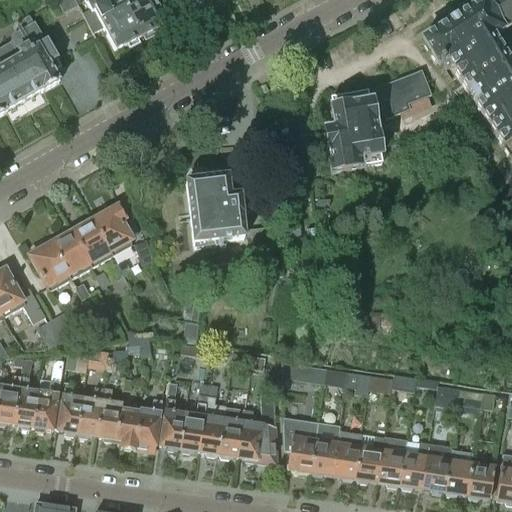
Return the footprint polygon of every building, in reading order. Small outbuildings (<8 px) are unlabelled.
[(55,0),(63,15),(76,8),(71,0),(55,0)] [(124,50),(140,41),(118,0),(105,0),(100,3),(98,0),(82,0),(90,15),(82,19),(91,36),(102,31),(114,54),(123,49),(124,50)] [(165,26),(154,4),(162,0),(118,0),(140,41),(155,33),(155,32),(165,26)] [(196,5),(206,0),(177,0),(186,15),(198,9),(196,5)] [(511,33),(511,0),(487,0),(419,43),(435,68),(445,62),(511,166),(511,73),(510,70),(494,45),(511,33)] [(12,39),(11,45),(0,50),(0,62),(4,69),(0,70),(0,117),(5,115),(4,114),(40,94),(41,95),(57,85),(47,67),(56,62),(45,44),(43,46),(29,20),(16,27),(20,35),(12,39)] [(379,110),(375,111),(380,124),(409,113),(407,107),(430,99),(421,74),(372,92),(379,110)] [(380,124),(375,111),(371,113),(369,105),(368,106),(366,96),(330,102),(331,112),(329,113),(333,133),(324,134),(331,176),(380,167),(375,135),(381,134),(379,124),(380,124)] [(185,180),(186,186),(185,186),(192,248),(243,242),(240,220),(238,200),(228,201),(226,181),(207,183),(207,178),(202,173),(190,175),(185,180)] [(99,220),(92,224),(106,249),(112,260),(130,249),(128,244),(133,241),(122,223),(125,221),(118,209),(111,213),(107,210),(99,215),(99,220)] [(90,272),(112,260),(106,249),(92,224),(91,224),(87,222),(78,227),(78,232),(70,236),(86,264),(90,272)] [(298,226),(278,229),(282,253),(301,250),(298,226)] [(276,229),(246,233),(247,242),(265,253),(268,281),(283,279),(276,229)] [(70,283),(90,272),(86,264),(70,236),(66,234),(58,239),(58,243),(49,248),(70,283)] [(153,264),(145,244),(133,249),(141,269),(153,264)] [(48,295),(70,283),(49,248),(45,246),(36,251),(37,255),(28,260),(48,295)] [(116,269),(122,279),(129,275),(123,265),(116,269)] [(19,300),(4,273),(2,274),(0,272),(0,317),(2,321),(23,310),(33,327),(45,321),(29,294),(19,300)] [(95,281),(101,291),(108,287),(102,277),(95,281)] [(75,292),(81,303),(88,299),(82,288),(75,292)] [(367,316),(367,329),(378,329),(378,316),(367,316)] [(48,325),(60,346),(73,338),(62,318),(48,325)] [(60,346),(48,325),(36,332),(47,353),(60,346)] [(148,349),(147,340),(137,341),(127,339),(128,351),(141,349),(148,349)] [(15,361),(17,360),(17,359),(14,360),(10,352),(5,355),(0,347),(0,361),(4,361),(3,362),(15,361)] [(196,349),(180,347),(178,358),(194,360),(196,349)] [(141,349),(142,361),(149,360),(148,349),(141,349)] [(125,354),(112,355),(113,363),(125,362),(125,354)] [(89,356),(87,367),(100,366),(99,356),(89,356)] [(67,359),(65,373),(74,374),(76,359),(67,359)] [(17,360),(15,361),(13,369),(21,370),(22,363),(22,361),(17,360)] [(251,372),(263,374),(264,362),(252,360),(251,372)] [(19,380),(13,415),(11,427),(31,431),(37,395),(26,394),(31,362),(22,363),(21,370),(19,380)] [(280,381),(322,387),(324,373),(280,366),(280,381)] [(344,391),(346,376),(324,373),(322,387),(344,391)] [(370,380),(346,376),(344,391),(355,393),(354,397),(367,399),(367,395),(370,380)] [(0,425),(11,427),(13,415),(19,380),(11,379),(9,391),(0,389),(0,425)] [(413,395),(413,390),(414,382),(392,379),(392,383),(390,392),(413,395)] [(370,380),(367,395),(389,398),(390,392),(392,383),(370,380)] [(413,390),(435,393),(436,389),(437,390),(438,384),(415,381),(415,382),(414,382),(413,390)] [(123,382),(121,394),(130,396),(132,384),(123,382)] [(48,397),(37,395),(31,431),(51,434),(59,386),(50,385),(48,397)] [(166,399),(174,400),(176,387),(168,386),(166,399)] [(75,437),(81,402),(70,400),(72,388),(63,387),(56,434),(75,437)] [(198,399),(206,400),(208,388),(200,387),(198,399)] [(216,389),(208,388),(206,400),(214,401),(216,389)] [(458,393),(437,390),(436,389),(435,393),(433,407),(456,410),(456,408),(458,394),(458,393)] [(81,402),(75,437),(94,440),(97,427),(102,393),(93,391),(91,403),(81,402)] [(111,394),(102,393),(97,427),(94,440),(114,443),(119,412),(120,408),(109,406),(111,394)] [(493,398),(481,397),(480,404),(479,412),(491,414),(493,398)] [(159,449),(179,452),(184,417),(172,415),(174,403),(173,403),(174,400),(166,399),(166,402),(159,449)] [(259,399),(260,428),(256,467),(276,469),(273,401),(259,399)] [(480,404),(463,401),(461,415),(478,418),(479,412),(480,404)] [(139,413),(139,415),(133,454),(144,456),(148,452),(154,452),(161,404),(152,403),(150,415),(139,413)] [(195,419),(184,417),(179,452),(198,455),(205,408),(196,407),(195,419)] [(198,455),(217,458),(223,423),(222,423),(211,421),(213,409),(205,408),(198,455)] [(237,461),(244,414),(224,411),(222,423),(223,423),(217,458),(237,461)] [(139,415),(119,412),(114,443),(120,444),(119,452),(133,454),(139,415)] [(245,465),(256,467),(260,428),(250,427),(252,415),(244,414),(237,461),(244,462),(245,465)] [(309,476),(310,476),(314,443),(316,434),(300,432),(299,438),(282,435),(283,454),(288,454),(286,472),(294,474),(297,478),(305,479),(309,476)] [(353,483),(359,450),(360,438),(337,435),(335,447),(331,479),(339,480),(342,484),(350,486),(353,483)] [(360,438),(359,450),(353,483),(355,483),(357,487),(365,488),(368,485),(376,486),(383,441),(360,438)] [(398,489),(403,457),(390,455),(391,443),(383,441),(376,486),(385,487),(388,492),(394,492),(398,489)] [(335,447),(314,443),(310,476),(312,480),(320,481),(323,478),(331,479),(335,447)] [(405,445),(403,457),(398,489),(400,490),(403,494),(409,495),(412,492),(421,493),(426,460),(425,460),(427,448),(405,445)] [(439,499),(443,496),(448,463),(449,452),(427,448),(425,460),(426,460),(421,493),(430,494),(433,498),(439,499)] [(449,452),(448,463),(443,496),(445,496),(448,500),(454,501),(458,498),(465,499),(470,467),(471,461),(472,457),(450,454),(451,452),(449,452)] [(494,503),(511,506),(511,459),(501,457),(494,503)] [(494,464),(471,461),(470,467),(465,499),(467,500),(469,504),(475,505),(479,501),(488,503),(494,464)]
